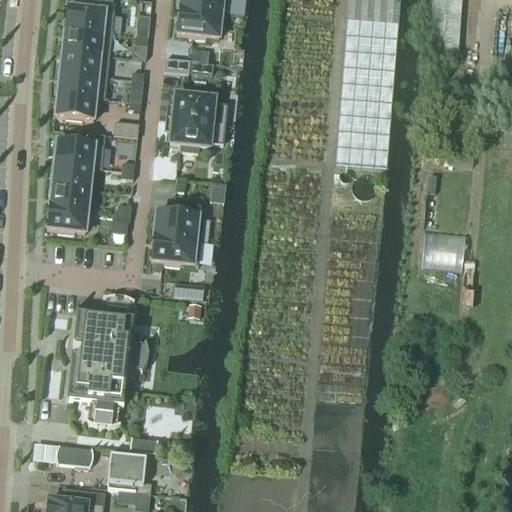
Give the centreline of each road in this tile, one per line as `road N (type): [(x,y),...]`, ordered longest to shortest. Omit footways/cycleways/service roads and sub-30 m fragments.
road 1 (track): [(297,511),(333,0)]
road 2 (tertiary): [(0,359),(25,0)]
